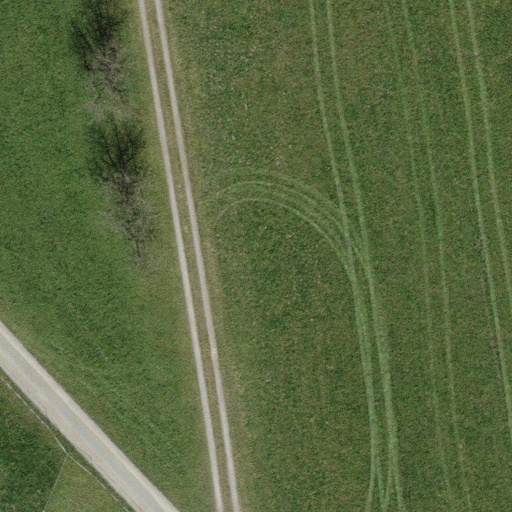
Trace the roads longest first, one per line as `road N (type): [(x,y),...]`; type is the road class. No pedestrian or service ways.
road 1 (track): [(229,511),(147,0)]
road 2 (track): [(164,511),(0,337)]
